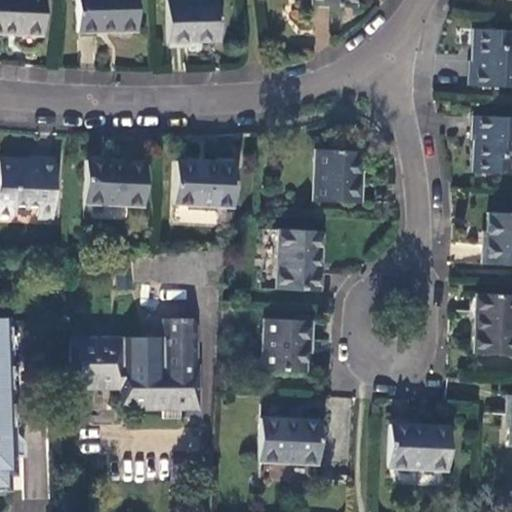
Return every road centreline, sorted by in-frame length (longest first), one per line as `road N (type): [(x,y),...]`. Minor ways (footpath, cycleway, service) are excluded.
road 1 (residential): [(0,95),(253,101),(333,78),(378,47)]
road 2 (residential): [(378,47),(401,109),(417,203),(414,260),(390,317)]
